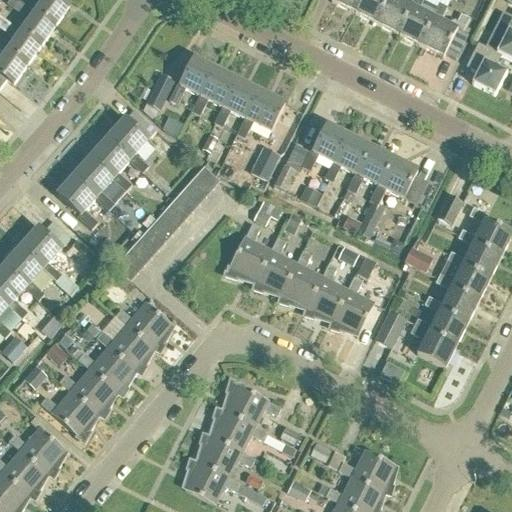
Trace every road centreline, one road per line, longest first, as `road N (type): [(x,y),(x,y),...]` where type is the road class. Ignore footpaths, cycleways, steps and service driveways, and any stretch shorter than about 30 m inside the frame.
road 1 (residential): [(70,511),(203,356),(239,346),(461,452)]
road 2 (residential): [(511,154),(201,0)]
road 3 (residential): [(0,188),(121,41),(138,0)]
